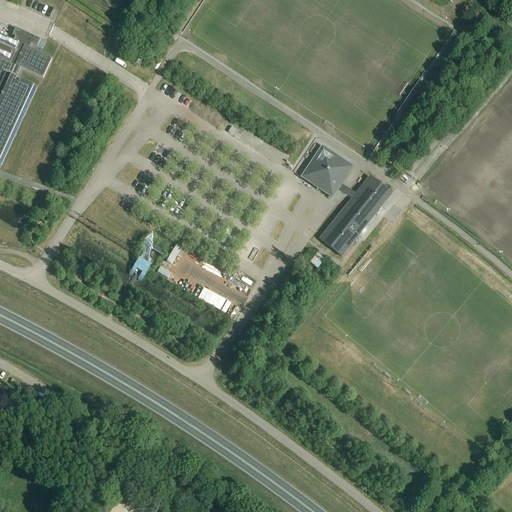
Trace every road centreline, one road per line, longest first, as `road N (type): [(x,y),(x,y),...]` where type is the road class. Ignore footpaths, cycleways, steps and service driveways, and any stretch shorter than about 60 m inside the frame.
road 1 (unclassified): [(0,265),(198,379),(375,511)]
road 2 (trunk): [(310,511),(152,401),(0,316)]
road 3 (unclassified): [(205,511),(0,363)]
